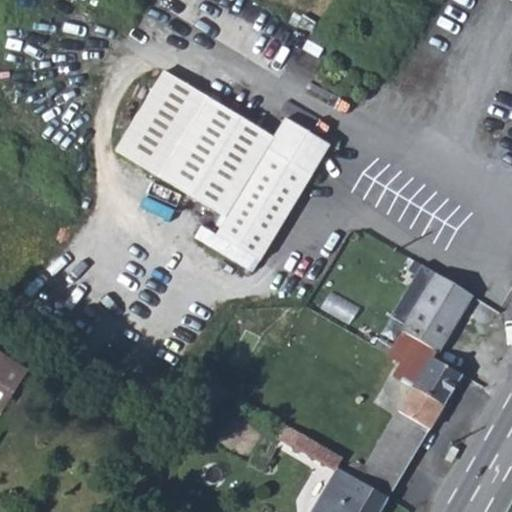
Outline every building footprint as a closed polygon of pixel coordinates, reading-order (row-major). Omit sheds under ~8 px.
[(267,136),(271,128),(207,90),(162,64),(115,144),(228,211),(219,226),(256,248),(310,162),(267,136)] [(440,265),(426,257),(413,277),(426,286),(440,265)] [(476,284),(440,265),(426,286),(400,329),(437,351),(476,284)] [(437,351),(400,329),(396,335),(382,327),(377,335),(405,352),(396,366),(417,379),(405,399),(436,417),(466,368),(437,351)] [(26,366),(0,350),(0,408),(0,409),(26,366)] [(402,404),(378,446),(362,437),(349,458),(396,486),(436,417),(405,399),(402,404)] [(353,443),(293,407),(286,420),(344,455),(353,443)] [(349,458),(344,455),(309,511),(380,511),(396,486),(349,458)]
